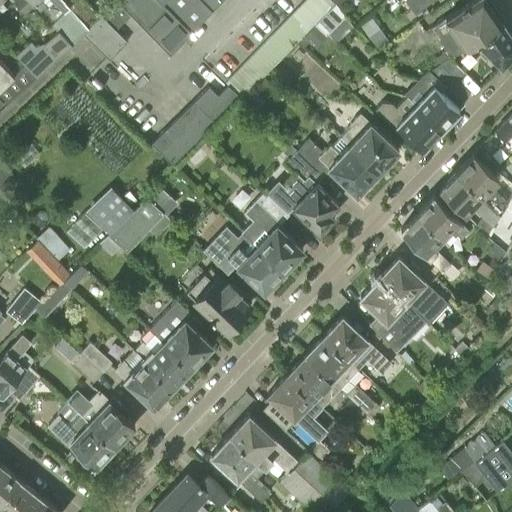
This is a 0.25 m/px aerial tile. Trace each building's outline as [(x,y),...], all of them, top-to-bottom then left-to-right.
[(33,4),(29,0),(13,0),(13,1),(25,14),(33,4)] [(29,0),(33,4),(57,29),(71,43),(83,32),(85,29),(88,26),(68,5),(64,0),(29,0)] [(64,0),(68,5),(88,26),(100,15),(85,0),(64,0)] [(98,11),(109,0),(97,0),(92,5),(98,11)] [(170,53),(220,2),(221,0),(118,0),(119,0),(118,0),(117,0),(102,15),(116,29),(131,13),(170,53)] [(320,18),(327,10),(316,0),(305,0),(303,2),(320,18)] [(316,0),(327,10),(334,3),(331,0),(316,0)] [(406,0),(414,9),(426,0),(406,0)] [(475,40),(502,22),(487,0),(469,0),(431,27),(451,56),(466,47),(475,41),(475,40)] [(312,26),(315,24),(320,18),(303,2),(296,10),(312,26)] [(315,24),(327,35),(334,43),(353,26),(340,8),(336,2),(334,3),(327,10),(320,18),(315,24)] [(304,34),(312,26),(296,10),(288,18),(304,34)] [(101,14),(100,15),(88,26),(85,29),(83,32),(109,58),(127,40),(116,29),(102,15),(101,14)] [(296,42),(303,36),(304,34),(288,18),(280,26),(296,42)] [(475,40),(475,41),(501,65),(511,53),(511,36),(502,22),(475,40)] [(304,34),(303,36),(315,48),(327,35),(315,24),(312,26),(304,34)] [(289,50),(296,42),(280,26),(272,34),(289,50)] [(387,38),(379,27),(368,35),(376,46),(387,38)] [(16,53),(36,76),(71,43),(57,29),(43,42),(35,44),(31,40),(16,53)] [(281,58),(289,50),(272,34),(264,42),(281,58)] [(0,36),(0,95),(7,103),(36,76),(16,53),(15,53),(0,36)] [(273,66),(281,58),(264,42),(257,50),(273,66)] [(266,74),(273,66),(257,50),(249,58),(266,74)] [(439,63),(456,80),(465,71),(449,56),(439,63)] [(264,76),(266,74),(249,58),(241,66),(258,82),(264,76)] [(437,78),(448,88),(461,101),(469,92),(456,80),(439,63),(429,69),(437,78)] [(253,86),(258,82),(241,66),(233,74),(250,90),(253,86)] [(245,94),(250,90),(233,74),(225,82),(242,98),(245,94)] [(258,82),(253,86),(266,98),(275,88),(264,76),(258,82)] [(414,102),(413,103),(441,128),(459,109),(443,93),(448,88),(437,78),(425,91),(414,102)] [(266,98),(253,86),(250,90),(245,94),(257,106),(266,98)] [(375,108),(394,126),(396,123),(422,148),(441,128),(413,103),(414,102),(407,95),(396,106),(391,101),(382,101),(375,108)] [(511,111),(494,130),(504,139),(511,131),(511,111)] [(333,121),(323,112),(320,115),(330,125),(333,121)] [(341,135),(376,170),(378,168),(380,170),(385,169),(389,165),(389,161),(387,159),(398,148),(360,112),(349,123),(351,124),(341,135)] [(206,135),(203,133),(188,119),(156,150),(174,168),(206,135)] [(296,150),(323,175),(330,167),(356,191),(366,180),(368,182),(373,182),(377,177),(377,173),(375,171),(376,170),(341,135),(332,145),(330,143),(322,150),(308,137),(296,150)] [(282,151),(289,157),(296,150),(289,143),(282,151)] [(288,211),(293,206),(319,231),(323,227),(325,226),(329,222),(329,219),(333,215),(328,210),(337,202),(316,182),(323,175),(296,150),(289,157),(285,161),(296,172),(284,185),(278,179),(267,190),(288,211)] [(473,152),(456,170),(501,212),(507,202),(494,191),(490,195),(486,191),(499,177),(473,152)] [(0,160),(0,194),(17,177),(0,160)] [(486,236),(501,212),(456,170),(439,188),(465,213),(471,207),(472,208),(475,204),(476,206),(474,208),(482,217),(475,225),(486,236)] [(460,238),(470,228),(433,193),(417,211),(444,237),(451,229),(460,238)] [(107,233),(121,245),(126,251),(149,227),(157,236),(171,220),(147,195),(108,232),(107,233)] [(248,237),(256,244),(283,268),(284,268),(288,266),(291,262),(293,258),(302,248),(277,225),(280,222),(256,199),(245,210),(251,217),(241,229),(248,237)] [(435,246),(444,237),(417,211),(400,229),(443,270),(450,262),(435,246)] [(121,245),(107,233),(98,243),(111,255),(121,245)] [(256,244),(248,237),(240,246),(228,233),(217,244),(236,263),(249,275),(263,289),(273,280),(275,278),(279,274),(281,271),(283,268),(256,244)] [(69,274),(57,260),(37,237),(25,248),(58,284),(62,281),(69,274)] [(448,301),(425,280),(425,281),(397,255),(379,274),(415,307),(427,319),(426,320),(428,322),(448,301)] [(474,268),(490,279),(496,270),(480,259),(474,268)] [(62,281),(69,287),(70,288),(88,270),(80,262),(69,274),(62,281)] [(193,296),(193,297),(226,328),(228,326),(231,329),(240,320),(237,317),(249,304),(235,291),(238,288),(226,276),(225,277),(218,270),(216,273),(210,267),(205,272),(204,271),(187,289),(193,296)] [(378,312),(369,322),(396,350),(426,320),(427,319),(415,307),(379,274),(360,294),(378,312)] [(511,297),(511,284),(505,280),(499,292),(511,297)] [(62,281),(42,301),(35,308),(45,317),(65,295),(63,293),(69,287),(62,281)] [(35,308),(42,301),(23,286),(6,309),(22,323),(35,308)] [(496,297),(485,309),(496,318),(506,306),(496,297)] [(154,333),(155,332),(191,365),(192,364),(196,364),(201,359),(201,355),(211,343),(195,327),(200,321),(176,298),(149,327),(154,333)] [(369,338),(356,328),(341,314),(322,335),(358,367),(366,358),(382,373),(392,362),(368,339),(369,338)] [(6,390),(7,391),(29,365),(34,359),(24,350),(31,341),(22,332),(7,349),(6,348),(0,355),(0,390),(3,393),(6,390)] [(155,332),(154,333),(145,342),(143,339),(134,348),(133,348),(171,385),(191,365),(155,332)] [(340,387),(358,367),(322,335),(304,354),(340,387)] [(454,348),(463,357),(471,349),(462,340),(454,348)] [(80,351),(81,352),(103,371),(112,361),(90,341),(80,351)] [(123,358),(114,368),(153,405),(162,395),(166,395),(171,390),(170,387),(171,385),(133,348),(124,358),(123,358)] [(103,371),(81,352),(72,361),(93,381),(103,371)] [(322,406),(340,387),(304,354),(286,373),(322,406)] [(29,365),(7,391),(18,401),(41,375),(29,365)] [(313,416),(322,406),(286,373),(267,393),(272,397),(294,418),(317,439),(319,439),(327,429),(313,416)] [(435,387),(425,378),(417,387),(427,397),(435,387)] [(346,393),(369,414),(378,404),(356,383),(346,393)] [(88,399),(90,401),(80,412),(79,413),(114,446),(117,443),(118,445),(126,437),(124,435),(134,425),(121,412),(125,407),(113,395),(110,399),(101,390),(99,392),(97,390),(88,399)] [(67,400),(58,410),(58,413),(48,424),(68,444),(71,441),(96,465),(103,457),(108,456),(113,451),(113,447),(114,446),(79,413),(80,412),(67,400)] [(307,449),(297,459),(248,413),(229,433),(265,467),(274,458),(288,470),(279,479),(311,511),(328,511),(350,489),(341,481),(319,460),(307,449)] [(394,437),(385,429),(378,436),(388,445),(394,437)] [(474,460),(495,443),(484,429),(462,447),(474,460)] [(257,476),(265,467),(229,433),(210,454),(238,479),(238,478),(261,500),(271,489),(257,476)] [(511,450),(502,437),(495,443),(474,460),(497,490),(511,477),(511,450)] [(0,501),(19,478),(1,464),(0,465),(0,501)] [(220,505),(229,494),(207,474),(199,483),(187,472),(167,493),(186,511),(187,511),(190,511),(208,494),(220,505)] [(341,481),(350,489),(357,481),(349,473),(341,481)] [(468,482),(463,475),(456,481),(461,487),(468,482)] [(31,511),(43,497),(19,478),(0,501),(0,508),(4,511),(31,511)] [(403,490),(389,503),(397,511),(409,511),(417,505),(403,490)] [(187,511),(186,511),(167,493),(149,511),(187,511)] [(429,498),(435,506),(441,501),(435,494),(429,498)] [(61,511),(43,497),(31,511),(61,511)] [(437,511),(427,499),(417,507),(420,511),(437,511)]
